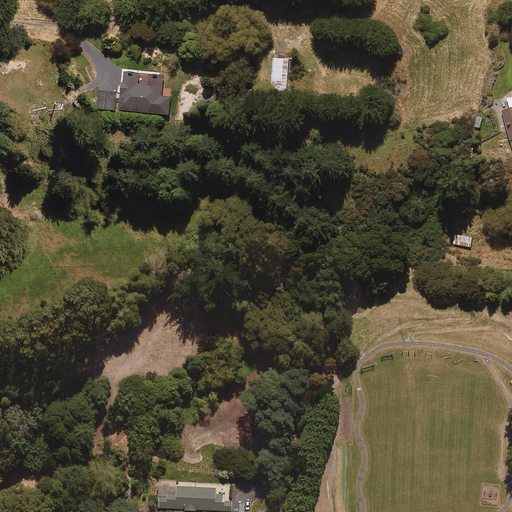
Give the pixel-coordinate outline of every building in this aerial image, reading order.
[(288,0),(273,0),(272,12),(286,14),(288,0)] [(314,0),(301,0),(300,13),(313,14),(314,0)] [(290,59),(274,58),(271,93),(288,94),(290,59)] [(116,89),(95,88),(94,108),(174,112),(175,96),(164,95),(166,72),(150,71),(149,83),(139,82),(139,70),(117,68),(116,89)] [(354,90),(354,99),(368,99),(369,91),(354,90)] [(511,97),(507,99),(510,107),(502,110),(511,145),(511,97)] [(472,237),(455,234),(453,244),(470,247),(472,237)] [(216,488),(159,486),(158,509),(232,511),(232,502),(223,502),(223,495),(216,495),(216,488)]
